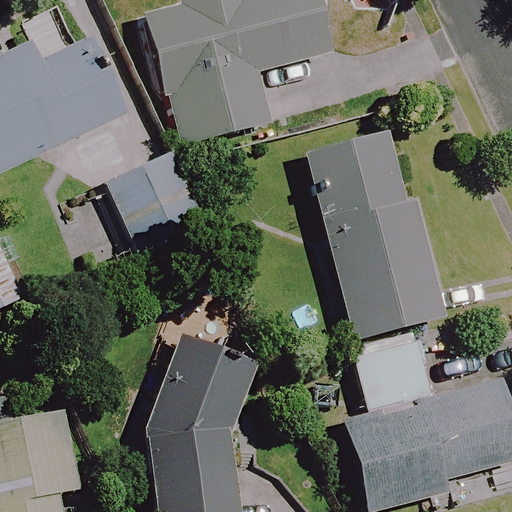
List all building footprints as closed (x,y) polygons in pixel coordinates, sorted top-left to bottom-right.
[(315,63),(297,0),(211,0),(130,23),(167,155),(256,130),(250,108),(243,83),(315,63)] [(0,175),(107,124),(71,49),(25,71),(15,50),(0,57),(0,175)] [(393,207),(376,137),(291,157),(338,346),(428,324),(423,303),(399,205),(393,207)] [(194,237),(157,156),(148,160),(91,186),(127,267),(194,237)] [(0,307),(10,303),(0,281),(0,307)] [(245,365),(173,338),(130,415),(138,511),(220,511),(219,488),(215,444),(245,365)] [(414,380),(405,347),(341,365),(357,422),(331,429),(354,511),(393,511),(435,500),(432,490),(438,489),(507,469),(484,387),(421,404),(414,380)] [(5,428),(0,405),(0,511),(45,511),(43,501),(67,496),(50,419),(5,428)]
